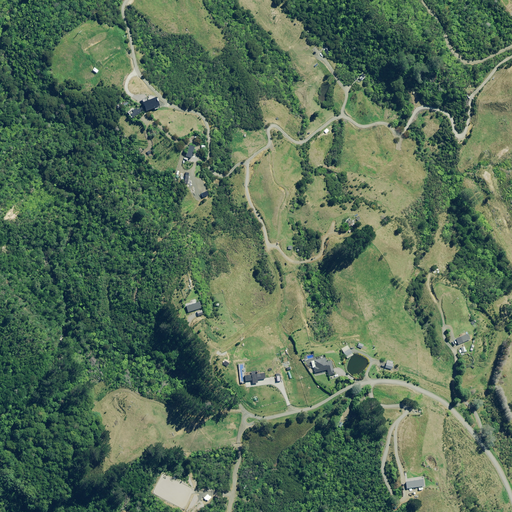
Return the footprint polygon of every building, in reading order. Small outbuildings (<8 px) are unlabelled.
[(132,118),(142,112),(140,109),(139,110),(137,108),(134,110),(133,109),(128,112),(132,118)] [(195,147),(189,145),(185,156),(191,158),(195,147)] [(201,308),(199,302),(186,306),(188,312),(201,308)] [(470,339),(468,334),(460,337),(463,342),(470,339)] [(353,355),(347,345),(341,349),(347,359),(353,355)] [(327,362),(325,358),(317,360),(315,354),(305,356),(308,368),(313,367),(315,373),(327,370),(328,376),(335,374),(331,360),(327,362)] [(424,486),(423,479),(406,482),(407,489),(424,486)]
